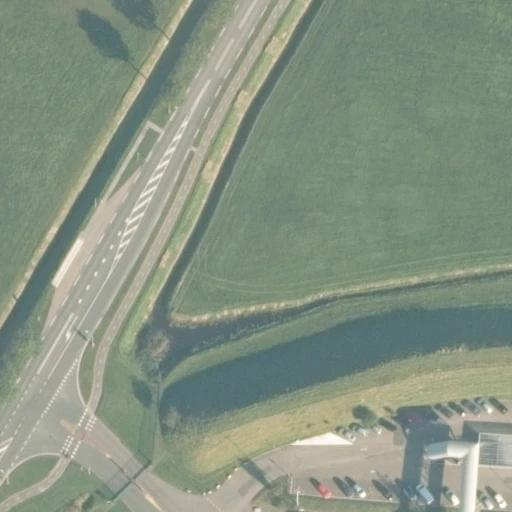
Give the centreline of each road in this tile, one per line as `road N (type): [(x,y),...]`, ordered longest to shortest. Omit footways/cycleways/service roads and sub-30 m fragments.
road 1 (primary): [(0,470),(134,249),(208,81)]
road 2 (primary): [(208,81),(190,96),(0,425)]
